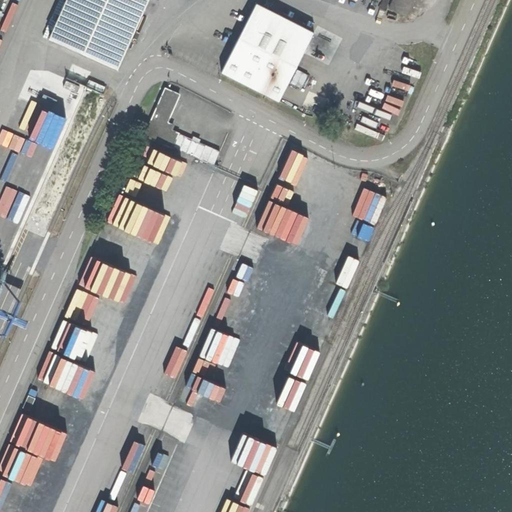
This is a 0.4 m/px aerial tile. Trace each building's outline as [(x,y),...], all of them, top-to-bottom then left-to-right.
[(66,0),(49,38),(117,68),(147,0),(66,0)] [(392,0),(388,9),(406,17),(413,0),(392,0)] [(256,3),(221,72),(278,101),(314,32),(256,3)] [(0,212),(8,216),(0,234),(0,254),(20,263),(14,277),(21,280),(103,94),(57,74),(0,203),(0,212)] [(175,122),(171,121),(180,91),(163,86),(147,136),(175,145),(179,131),(173,129),(175,122)] [(294,154),(286,169),(303,178),(311,163),(294,154)]
